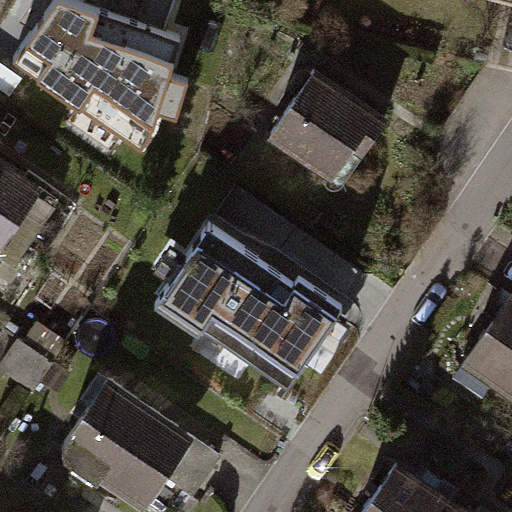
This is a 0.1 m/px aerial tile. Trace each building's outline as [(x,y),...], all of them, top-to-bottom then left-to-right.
[(84,0),(68,0),(32,51),(93,94),(135,35),(84,0)] [(305,66),(262,129),(323,171),(344,139),(355,147),(377,115),(305,66)] [(0,163),(0,229),(31,185),(0,163)] [(205,222),(163,285),(250,343),(271,312),(256,302),(277,270),(205,222)] [(459,355),(511,392),(511,297),(503,292),(459,355)] [(100,376),(50,447),(130,503),(153,470),(145,464),(172,426),(100,376)] [(212,454),(172,426),(145,464),(153,470),(185,492),(212,454)] [(352,511),(442,511),(449,502),(416,480),(388,460),(352,511)] [(442,511),(463,511),(449,502),(442,511)]
